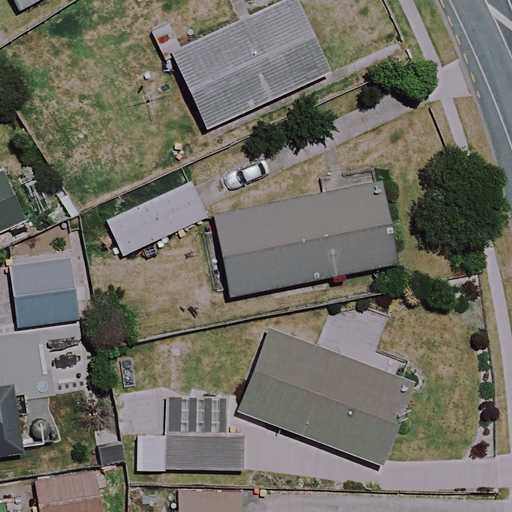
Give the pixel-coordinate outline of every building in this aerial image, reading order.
[(36,0),(11,0),(16,10),(36,0)] [(322,75),(290,4),(168,58),(199,129),(322,75)] [(203,219),(188,185),(100,223),(115,258),(203,219)] [(390,263),(373,185),(205,220),(222,299),(390,263)] [(0,232),(17,225),(0,187),(0,232)] [(74,320),(66,257),(3,264),(11,328),(74,320)] [(407,384),(258,330),(229,411),(378,464),(407,384)] [(0,390),(0,454),(16,452),(6,389),(0,390)] [(223,396),(131,395),(131,470),(238,471),(238,432),(223,432),(223,396)] [(93,511),(90,475),(32,482),(35,511),(93,511)] [(235,511),(237,499),(181,489),(176,511),(235,511)]
